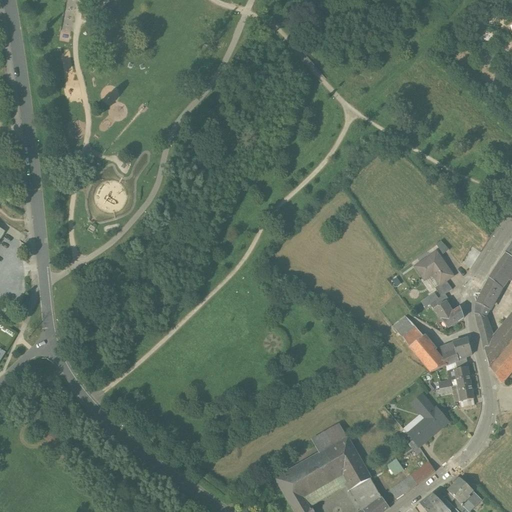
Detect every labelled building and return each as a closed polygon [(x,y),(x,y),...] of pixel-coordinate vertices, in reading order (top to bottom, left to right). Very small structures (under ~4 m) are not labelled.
[(441,242),(436,245),(440,250),(439,251),(442,255),(449,250),(441,242)] [(453,277),(436,253),(415,268),(423,279),(431,273),(440,286),(446,282),(453,277)] [(511,258),(505,254),(489,280),(500,289),(505,282),(511,277),(511,274),(511,258)] [(489,280),(476,304),(488,311),(500,289),(489,280)] [(446,282),(440,286),(435,289),(441,297),(445,295),(452,290),(446,282)] [(449,301),(445,295),(441,297),(430,305),(433,310),(446,302),(449,301)] [(446,302),(433,310),(448,329),(463,318),(460,308),(452,313),(446,302)] [(488,311),(476,304),(475,315),(484,318),(488,311)] [(492,341),(484,318),(475,315),(485,351),(492,341)] [(511,317),(499,333),(510,343),(511,340),(511,317)] [(411,323),(405,319),(394,328),(431,374),(447,367),(434,351),(411,323)] [(511,340),(510,343),(499,333),(492,341),(485,351),(489,368),(501,384),(511,370),(511,340)] [(467,339),(452,344),(458,361),(465,358),(472,355),(467,339)] [(455,363),(458,361),(452,344),(434,351),(447,367),(455,363)] [(455,363),(457,370),(467,368),(465,358),(458,361),(455,363)] [(457,370),(454,371),(456,383),(457,386),(471,383),(467,368),(457,370)] [(457,386),(456,383),(451,384),(450,381),(438,384),(439,390),(457,386)] [(471,383),(457,386),(460,402),(472,399),(474,399),(471,383)] [(434,411),(421,396),(411,404),(423,419),(411,429),(422,442),(447,422),(436,409),(434,411)] [(472,399),(460,402),(461,408),(474,406),(472,399)] [(339,426),(313,441),(321,455),(328,450),(347,439),(339,426)] [(411,429),(406,433),(417,446),(422,442),(411,429)] [(378,494),(347,439),(328,450),(343,476),(363,511),(364,511),(381,498),(378,494)] [(321,455),(276,480),(291,506),(304,499),(343,476),(328,450),(321,455)] [(396,460),(388,466),(395,476),(403,470),(396,460)] [(429,464),(392,492),(397,501),(435,472),(429,464)] [(465,476),(460,480),(472,492),(476,487),(465,476)] [(472,492),(460,480),(448,492),(449,493),(457,501),(462,507),(467,511),(470,511),(481,501),(472,492)] [(457,501),(449,493),(444,498),(452,507),(457,501)] [(449,511),(440,502),(432,495),(426,499),(436,511),(449,511)] [(364,511),(383,511),(388,508),(381,498),(364,511)] [(457,511),(452,507),(444,498),(440,502),(449,511),(457,511)] [(311,511),(304,499),(291,506),(294,511),(311,511)] [(436,511),(426,499),(419,505),(424,511),(436,511)]
